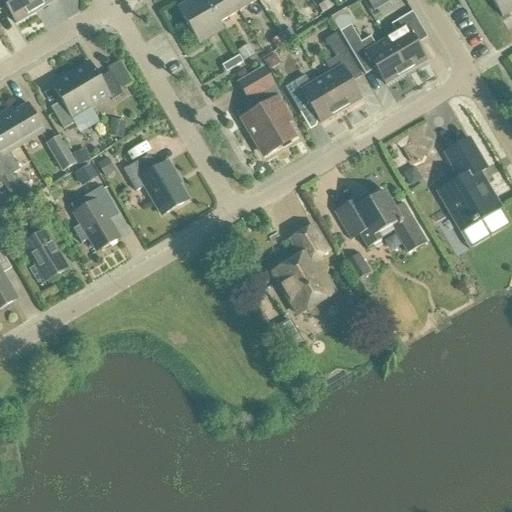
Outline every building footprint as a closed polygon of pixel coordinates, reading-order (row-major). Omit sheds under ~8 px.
[(16,26),(36,14),(27,0),(0,0),(0,12),(6,9),(16,26)] [(55,0),(27,0),(36,14),(57,2),(55,0)] [(189,28),(214,13),(206,0),(195,0),(179,10),(189,28)] [(240,13),(232,0),(206,0),(214,13),(221,25),(240,13)] [(260,1),(259,0),(232,0),(240,13),(260,1)] [(511,14),(511,0),(495,0),(493,1),(504,19),(511,14)] [(280,20),(290,14),(282,1),(272,7),(280,20)] [(322,15),(331,10),(327,3),(318,8),(322,15)] [(225,31),(221,25),(214,13),(189,28),(200,45),(225,31)] [(426,63),(417,46),(427,40),(412,14),(391,27),(397,36),(386,42),(406,75),(426,63)] [(406,75),(386,42),(376,48),(371,39),(361,44),(351,27),(340,34),(365,77),(376,71),(385,87),(406,75)] [(351,85),(362,79),(336,36),(326,42),(336,59),(326,66),(331,75),(321,81),(341,114),(361,101),(351,85)] [(274,50),(283,45),(279,38),(270,43),(274,50)] [(243,64),(255,57),(249,46),(237,53),(243,64)] [(271,71),(281,65),(275,55),(265,61),(271,71)] [(239,58),(222,68),(226,74),(243,64),(239,58)] [(112,103),(123,96),(110,74),(99,81),(91,66),(71,77),(90,108),(109,97),(112,103)] [(265,159),(293,142),(285,128),(289,125),(276,102),(281,99),(265,72),(239,87),(248,101),(262,92),(270,105),(243,121),(265,159)] [(71,120),(90,108),(71,77),(52,89),(61,103),(50,110),(63,131),(74,125),(71,120)] [(341,114),(321,81),(311,87),(305,78),(285,90),(300,115),(311,109),(320,126),(341,114)] [(22,147),(45,134),(28,106),(6,120),(22,147)] [(22,147),(6,120),(0,123),(0,161),(2,164),(0,165),(0,180),(14,203),(25,196),(13,176),(20,172),(10,155),(22,147)] [(122,141),(126,124),(111,121),(108,138),(122,141)] [(76,166),(59,138),(45,146),(62,174),(76,166)] [(460,234),(500,210),(480,174),(487,170),(469,141),(445,156),(460,182),(437,195),(460,234)] [(90,163),(86,151),(73,155),(77,167),(90,163)] [(163,218),(188,203),(174,181),(176,180),(167,164),(157,170),(149,157),(123,172),(136,194),(145,188),(163,218)] [(105,179),(115,173),(107,160),(97,167),(105,179)] [(90,167),(81,172),(84,177),(91,179),(95,177),(90,167)] [(102,189),(70,208),(82,226),(73,231),(82,246),(90,241),(98,254),(118,242),(103,216),(114,210),(102,189)] [(408,256),(427,245),(403,205),(394,211),(384,194),(371,201),(367,194),(334,214),(351,242),(359,238),(367,251),(381,243),(378,236),(392,228),(408,256)] [(10,206),(4,195),(0,197),(0,208),(2,211),(10,206)] [(46,284),(67,272),(52,247),(63,240),(50,219),(39,226),(44,234),(24,246),(46,284)] [(273,275),(297,317),(306,312),(308,315),(313,318),(318,318),(323,315),(326,310),(326,305),(324,301),(334,295),(314,262),(328,254),(313,229),(290,242),(300,259),(273,275)] [(0,311),(16,302),(1,277),(12,271),(0,251),(0,311)] [(370,274),(359,256),(346,263),(357,281),(370,274)] [(249,297),(257,292),(247,276),(239,281),(249,297)]
